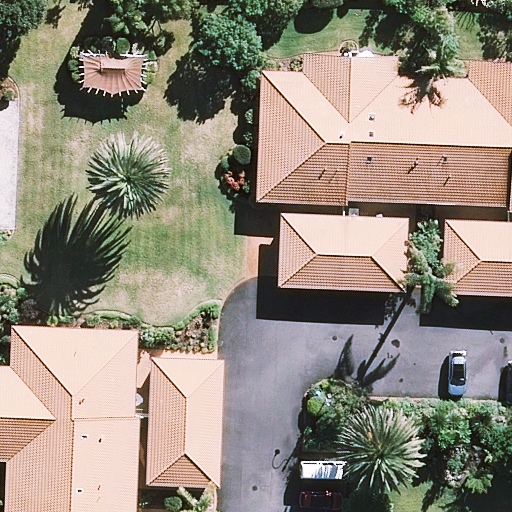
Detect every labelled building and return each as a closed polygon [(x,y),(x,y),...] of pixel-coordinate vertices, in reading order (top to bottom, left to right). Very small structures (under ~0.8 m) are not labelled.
[(137,91),(141,89),(142,54),(81,52),(79,87),(83,89),(87,91),(91,93),(95,94),(99,95),(104,96),(108,96),(112,96),(116,96),(121,96),(125,95),(129,94),(133,93),(137,91)] [(310,83),(268,81),(262,208),(511,218),(511,71),(476,70),(475,90),(402,87),(403,68),(311,64),(310,83)] [(19,105),(0,103),(0,230),(13,231),(19,105)] [(415,227),(288,221),(285,295),(412,301),(415,227)] [(511,303),(511,231),(451,229),(447,301),(511,303)] [(136,511),(145,342),(18,336),(17,377),(0,376),(0,469),(12,470),(10,511),(136,511)] [(232,370),(158,367),(153,494),(226,497),(232,370)]
